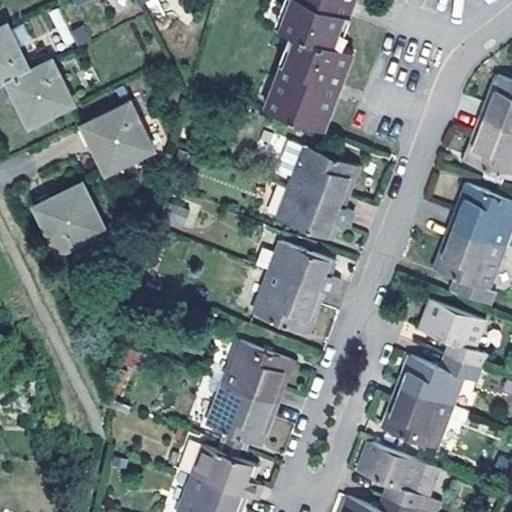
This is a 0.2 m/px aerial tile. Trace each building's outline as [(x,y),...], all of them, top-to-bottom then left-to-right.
[(267,106),(324,128),(339,89),(353,51),(337,45),(350,9),(353,0),(288,0),(280,24),(296,29),(267,106)] [(0,27),(0,82),(8,79),(8,80),(31,70),(8,23),(0,27)] [(53,58),(31,70),(8,80),(17,99),(30,126),(76,103),(53,58)] [(480,119),(511,130),(511,78),(498,73),(480,119)] [(132,101),(85,124),(94,145),(107,173),(155,149),(132,101)] [(511,176),(511,130),(480,119),(465,159),(511,176)] [(452,128),(448,147),(462,150),(466,131),(452,128)] [(306,143),(290,185),(344,206),(361,164),(306,143)] [(452,223),(505,243),(511,226),(511,196),(468,180),(452,223)] [(53,197),(36,206),(59,253),(107,230),(84,182),(53,197)] [(344,206),(290,185),(278,215),(334,236),(339,221),(350,225),(355,210),(344,206)] [(489,287),(505,243),(452,223),(446,239),(435,266),(456,274),(466,278),(461,292),(492,303),(496,290),(489,287)] [(282,237),(271,266),(326,287),(336,291),(341,277),(331,274),(337,258),(282,237)] [(326,287),(271,266),(255,310),(310,331),(326,287)] [(456,274),(451,288),(461,292),(466,278),(456,274)] [(486,317),(432,297),(420,327),(442,336),(452,340),(447,352),(482,365),(488,351),(475,347),(486,317)] [(278,400),(295,357),(241,336),(225,380),(278,400)] [(138,350),(128,346),(122,361),(133,365),(138,350)] [(482,365),(447,352),(443,364),(437,362),(411,352),(400,383),(453,404),(465,374),(477,378),(482,365)] [(127,394),(135,372),(130,370),(121,392),(127,394)] [(225,380),(209,423),(231,431),(227,441),(243,447),(246,437),(262,443),(278,400),(225,380)] [(453,404),(400,383),(384,426),(437,446),(453,404)] [(131,404),(113,397),(112,401),(119,404),(129,408),(131,404)] [(439,465),(370,438),(359,469),(379,477),(390,481),(385,493),(420,507),(433,511),(436,511),(441,499),(427,493),(439,465)] [(224,449),(206,442),(194,472),(249,492),(259,496),(264,482),(253,478),(260,463),(239,455),(243,447),(227,441),(224,449)] [(241,511),(249,492),(194,472),(178,511),(241,511)] [(418,511),(420,507),(385,493),(380,507),(371,503),(349,494),(342,511),(418,511)]
